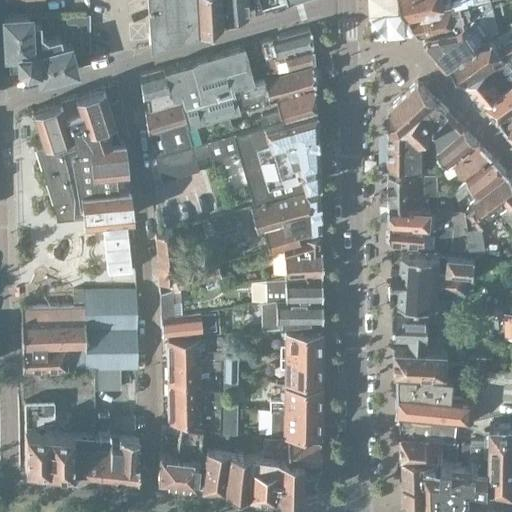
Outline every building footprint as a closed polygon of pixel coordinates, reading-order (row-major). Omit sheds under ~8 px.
[(146,0),(149,46),(197,31),(195,0),(146,0)] [(221,22),(220,0),(195,0),(197,31),(221,22)] [(247,13),(246,0),(220,0),(221,22),(247,13)] [(254,0),(255,11),(288,0),(254,0)] [(401,0),(402,1),(406,14),(467,2),(477,0),(401,0)] [(423,36),(452,30),(476,16),(478,18),(488,10),(493,7),(490,0),(477,0),(467,2),(406,14),(405,14),(420,35),(421,36),(422,35),(423,36)] [(448,65),(489,36),(491,35),(490,34),(493,32),(495,28),(494,24),(492,21),(489,20),(490,14),(488,10),(478,18),(476,16),(452,30),(423,36),(424,39),(448,65)] [(80,51),(89,51),(89,14),(66,14),(66,23),(75,23),(80,28),(80,51)] [(7,64),(11,64),(11,68),(21,76),(25,75),(26,78),(40,75),(72,67),(66,41),(61,42),(59,35),(46,38),(40,33),(39,21),(31,21),(31,16),(4,17),(7,64)] [(260,40),(268,72),(275,70),(271,54),(309,45),(307,27),(260,40)] [(511,54),(511,39),(496,47),(489,36),(448,65),(465,84),(466,83),(492,67),(508,56),(511,54)] [(171,96),(178,97),(179,101),(180,101),(186,122),(243,106),(236,82),(251,78),(251,77),(249,69),(242,44),(163,67),(171,96)] [(275,70),(310,62),(309,45),(271,54),(275,70)] [(486,104),(499,118),(511,109),(511,62),(508,56),(492,67),(466,83),(485,104),(486,104)] [(251,77),(251,78),(236,82),(243,106),(274,97),(312,86),(310,62),(275,70),(268,72),(259,75),(251,77)] [(144,111),(179,101),(178,97),(171,96),(163,67),(162,67),(139,73),(142,97),(146,96),(148,110),(144,111)] [(257,67),(249,69),(251,77),(259,75),(257,67)] [(422,147),(429,156),(430,157),(437,151),(463,127),(448,112),(418,80),(387,107),(388,129),(400,130),(407,131),(422,147)] [(103,221),(112,220),(112,217),(131,215),(131,213),(129,214),(126,187),(128,187),(126,169),(125,169),(122,142),(123,142),(123,140),(121,140),(103,85),(101,86),(101,87),(76,95),(75,94),(58,99),(58,101),(33,109),(32,107),(31,108),(41,140),(28,144),(28,146),(34,144),(55,212),(54,213),(54,214),(83,211),(95,210),(96,219),(103,218),(103,221)] [(262,125),(313,111),(313,110),(312,86),(274,97),(278,109),(259,115),(262,125)] [(144,111),(147,134),(186,122),(180,101),(179,101),(144,111)] [(511,109),(499,118),(511,133),(511,109)] [(282,193),(283,193),(283,191),(317,182),(313,111),(262,125),(231,134),(252,202),(282,193)] [(184,123),(147,134),(150,157),(191,144),(184,123)] [(477,141),(463,127),(437,151),(448,165),(477,141)] [(429,174),(429,156),(422,147),(407,131),(400,130),(388,129),(388,169),(388,173),(429,174)] [(191,144),(154,156),(161,180),(198,169),(195,157),(209,153),(210,154),(212,153),(207,139),(191,144)] [(491,157),(479,143),(453,165),(466,179),(491,157)] [(472,187),(479,195),(505,172),(491,157),(466,179),(454,189),(458,198),(472,187)] [(468,228),(470,250),(484,251),(480,227),(489,220),(486,217),(497,208),(511,225),(511,179),(505,172),(479,195),(470,202),(466,209),(469,212),(467,214),(477,227),(468,228)] [(389,203),(443,207),(452,209),(454,190),(437,190),(437,174),(429,174),(388,173),(389,203)] [(255,230),(262,228),(268,250),(282,246),(299,240),(298,235),(319,229),(317,185),(248,205),(255,230)] [(451,248),(470,250),(468,228),(465,210),(452,209),(443,207),(389,203),(390,222),(425,225),(434,226),(453,227),(451,248)] [(126,222),(102,225),(107,272),(130,270),(126,222)] [(433,246),(434,226),(425,225),(390,222),(390,242),(425,245),(433,246)] [(435,235),(451,236),(452,228),(436,227),(435,235)] [(153,233),(156,258),(177,256),(174,230),(153,233)] [(282,246),(283,274),(319,271),(319,247),(318,234),(299,240),(282,246)] [(400,269),(393,268),(391,268),(392,285),(399,285),(398,302),(438,304),(438,290),(465,293),(468,273),(446,271),(447,255),(441,254),(401,252),(400,269)] [(475,258),(447,255),(446,271),(468,273),(473,274),(475,258)] [(158,260),(158,280),(175,275),(175,256),(158,260)] [(158,280),(158,281),(158,282),(160,292),(160,294),(179,288),(221,276),(217,263),(175,275),(158,280)] [(320,297),(319,273),(319,271),(283,274),(279,274),(279,275),(265,278),(265,298),(273,298),(320,297)] [(135,287),(81,288),(82,303),(83,345),(66,346),(67,368),(94,368),(121,367),(136,367),(135,287)] [(73,304),(82,303),(81,288),(73,288),(73,304)] [(180,301),(179,288),(160,294),(161,315),(173,314),(172,302),(180,301)] [(320,321),(320,297),(273,298),(274,314),(270,314),(270,327),(320,321)] [(66,346),(83,345),(82,303),(73,304),(21,305),(22,370),(67,369),(67,368),(66,346)] [(445,340),(429,339),(429,336),(428,335),(429,312),(393,310),(394,334),(410,335),(409,348),(444,349),(445,340)] [(199,313),(160,316),(162,333),(200,330),(199,313)] [(279,343),(279,354),(319,355),(319,330),(282,329),(282,343),(279,343)] [(215,344),(215,350),(199,351),(199,338),(168,339),(168,360),(219,358),(220,358),(224,358),(223,355),(223,349),(223,344),(215,344)] [(237,344),(223,344),(223,349),(223,355),(237,354),(237,344)] [(446,375),(446,379),(454,380),(462,380),(463,369),(492,370),(493,357),(468,356),(468,363),(447,363),(448,350),(444,349),(409,348),(394,347),(396,371),(446,375)] [(223,355),(224,358),(224,363),(237,362),(237,354),(223,355)] [(318,379),(319,355),(279,354),(279,366),(282,366),(282,379),(318,379)] [(220,358),(219,358),(168,360),(169,380),(200,379),(199,369),(220,368),(220,358)] [(94,388),(121,387),(121,367),(94,368),(94,388)] [(398,374),(398,414),(471,421),(474,397),(453,396),(454,380),(446,379),(398,374)] [(200,390),(200,379),(169,380),(169,400),(219,399),(219,389),(200,390)] [(269,408),(270,408),(318,408),(318,384),(282,384),(282,398),(269,398),(269,408)] [(222,398),(222,407),(223,407),(236,407),(236,398),(222,398)] [(53,431),(53,427),(52,399),(24,399),(24,424),(24,428),(24,468),(49,470),(48,431),(53,431)] [(201,420),(200,410),(219,409),(219,399),(169,400),(170,421),(201,420)] [(223,407),(223,415),(236,415),(236,407),(223,407)] [(270,432),(281,432),(281,433),(318,433),(318,408),(270,408),(270,432)] [(399,418),(400,435),(453,441),(454,441),(456,424),(399,418)] [(465,511),(511,511),(511,422),(489,421),(489,439),(471,438),(470,462),(453,459),(441,458),(441,461),(438,461),(425,460),(425,504),(425,506),(465,511)] [(175,457),(159,454),(158,482),(196,487),(201,429),(179,426),(175,457)] [(49,470),(73,473),(71,432),(53,431),(48,431),(49,470)] [(138,436),(71,432),(73,473),(137,480),(138,436)] [(401,458),(402,458),(425,460),(438,461),(438,447),(453,449),(453,441),(400,435),(401,458)] [(262,452),(277,456),(301,459),(319,460),(318,437),(275,437),(264,436),(264,442),(263,442),(262,452)] [(201,488),(223,490),(227,449),(206,447),(201,488)] [(248,451),(227,449),(223,490),(245,493),(248,451)] [(300,500),(301,459),(277,456),(262,452),(248,451),(245,493),(300,500)] [(403,500),(425,504),(425,460),(402,458),(403,500)]
